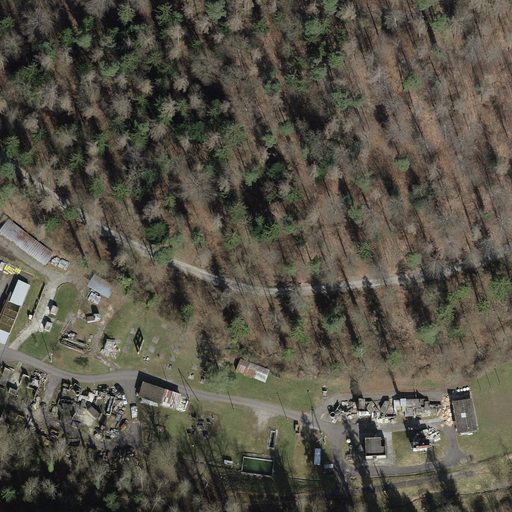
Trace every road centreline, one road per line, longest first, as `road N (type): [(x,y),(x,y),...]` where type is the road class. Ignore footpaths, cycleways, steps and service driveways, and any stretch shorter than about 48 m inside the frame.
road 1 (track): [(511,246),(464,266),(264,290),(106,233),(0,153)]
road 2 (track): [(3,354),(73,378),(131,373),(329,427),(341,495)]
road 3 (track): [(311,421),(336,397),(435,392),(446,400),(457,461)]
road 4 (track): [(0,402),(119,447),(135,426),(124,372)]
road 5 (track): [(3,354),(35,326),(51,281),(0,247)]
road 6 (track): [(475,473),(341,495)]
road 7 (track): [(329,427),(450,424)]
